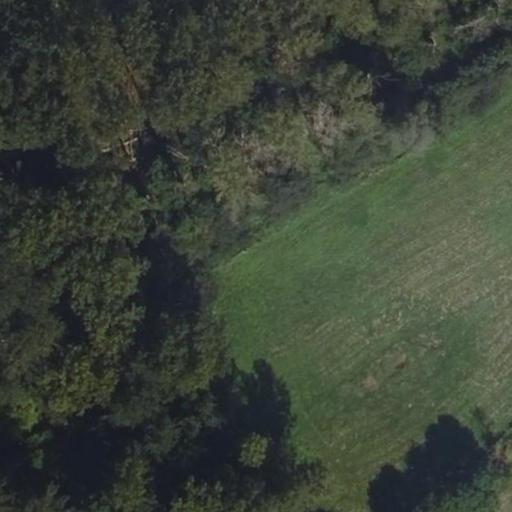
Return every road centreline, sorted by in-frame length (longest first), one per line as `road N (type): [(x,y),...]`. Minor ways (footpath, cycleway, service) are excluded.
road 1 (track): [(74,511),(0,333)]
road 2 (track): [(0,51),(166,0)]
